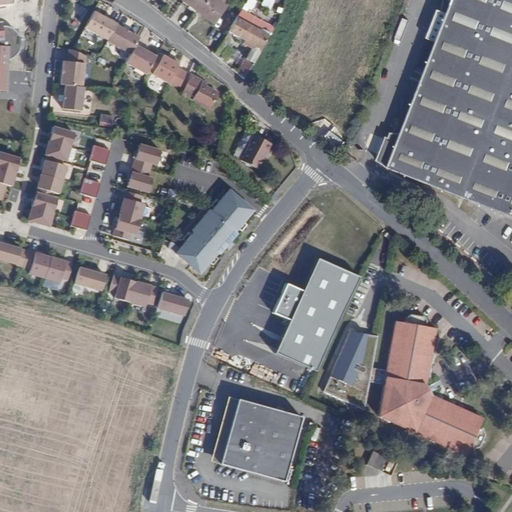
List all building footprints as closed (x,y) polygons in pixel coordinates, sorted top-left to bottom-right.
[(193,0),(189,6),(196,11),(213,24),(226,7),(217,0),(193,0)] [(511,0),(444,0),(442,12),(439,11),(428,39),(439,43),(389,170),(511,218),(511,0)] [(245,60),(253,64),(271,34),(263,29),(264,28),(264,26),(257,23),(254,28),(247,24),(250,19),(252,16),(245,12),(241,10),(240,11),(236,18),(227,32),(236,37),(233,41),(244,46),(245,42),(253,46),(250,50),(245,60)] [(107,41),(116,24),(93,11),(84,28),(107,41)] [(257,23),(250,19),(247,24),(254,28),(257,23)] [(139,38),(116,25),(107,41),(130,54),(136,43),(139,38)] [(5,27),(4,31),(0,31),(0,91),(8,92),(9,62),(14,59),(19,54),(20,50),(21,47),(17,47),(17,39),(21,39),(20,36),(19,34),(16,32),(12,29),(8,27),(5,27)] [(244,46),(250,50),(253,46),(245,42),(244,46)] [(144,48),(136,43),(130,54),(125,63),(146,74),(147,72),(155,57),(149,53),(143,50),(144,48)] [(62,61),(60,85),(81,87),(84,64),(85,56),(74,50),(72,50),(69,50),(68,62),(62,61)] [(147,72),(151,74),(162,56),(157,53),(155,57),(147,72)] [(162,56),(151,74),(168,83),(179,62),(172,58),(170,61),(162,56)] [(206,84),(189,74),(183,90),(182,94),(205,108),(214,94),(214,93),(204,87),(206,84)] [(83,87),(65,85),(62,109),(80,111),(83,87)] [(52,127),(48,141),(70,147),(74,133),(52,127)] [(219,149),(221,134),(214,133),(212,147),(219,149)] [(271,143),(252,134),(248,142),(250,144),(241,161),(256,169),(265,151),(267,152),(271,143)] [(70,147),(48,141),(44,155),(46,155),(64,160),(66,161),(70,147)] [(157,150),(136,144),(130,165),(149,170),(151,163),(153,164),(157,150)] [(93,145),(91,153),(107,158),(109,150),(93,145)] [(0,153),(0,168),(15,173),(19,159),(0,153)] [(107,158),(91,153),(89,161),(105,165),(107,158)] [(63,165),(45,160),(41,174),(62,180),(66,166),(63,165)] [(149,170),(130,165),(124,186),(145,192),(150,178),(147,177),(149,170)] [(15,173),(0,168),(0,183),(11,186),(15,173)] [(62,180),(41,174),(37,188),(54,193),(58,194),(62,180)] [(100,183),(84,178),(82,186),(98,191),(100,183)] [(98,191),(82,186),(80,193),(96,198),(98,191)] [(166,200),(174,203),(177,192),(169,189),(166,200)] [(137,202),(139,195),(123,191),(116,213),(137,219),(141,204),(137,202)] [(169,249),(175,254),(194,270),(196,267),(201,272),(217,253),(219,254),(225,247),(223,246),(228,239),(230,241),(237,233),(235,232),(253,210),(234,194),(232,197),(226,192),(210,211),(209,210),(191,231),(192,233),(179,249),(172,243),(170,242),(168,249),(169,249)] [(35,193),(31,207),(52,213),(56,199),(52,198),(35,193)] [(31,207),(27,221),(49,227),(52,213),(31,207)] [(91,215),(75,211),(72,219),(89,223),(91,215)] [(133,234),(137,219),(116,213),(110,235),(126,240),(128,233),(133,234)] [(72,219),(70,226),(86,231),(89,223),(72,219)] [(228,239),(223,246),(225,247),(228,250),(233,243),(230,241),(228,239)] [(20,249),(0,243),(0,260),(16,265),(20,249)] [(24,250),(20,249),(16,265),(15,266),(19,267),(24,250)] [(27,251),(24,250),(19,267),(23,268),(27,251)] [(44,278),(50,258),(27,251),(23,268),(30,270),(28,274),(44,278)] [(72,264),(50,258),(44,278),(59,283),(60,278),(67,281),(72,264)] [(301,290),(285,283),(271,313),(287,320),(272,352),(315,372),(336,325),(359,278),(316,258),(301,290)] [(105,276),(78,268),(74,284),(101,291),(105,276)] [(114,299),(129,303),(135,282),(113,276),(108,292),(115,294),(114,299)] [(135,282),(129,303),(144,307),(145,303),(153,305),(157,289),(135,282)] [(161,293),(157,309),(183,316),(188,301),(161,293)] [(384,383),(378,417),(466,457),(470,447),(474,450),(480,447),(485,435),(483,429),(479,428),(483,419),(431,395),(425,385),(435,329),(426,327),(426,322),(423,318),(410,315),(405,319),(405,323),(395,322),(386,371),(384,383)] [(371,369),(377,337),(350,330),(323,392),(364,410),(369,382),(371,369)] [(386,371),(371,369),(369,382),(381,384),(381,383),(384,383),(386,371)] [(301,418),(238,400),(218,465),(283,483),(301,418)] [(383,456),(372,451),(366,465),(379,471),(385,459),(383,456)]
